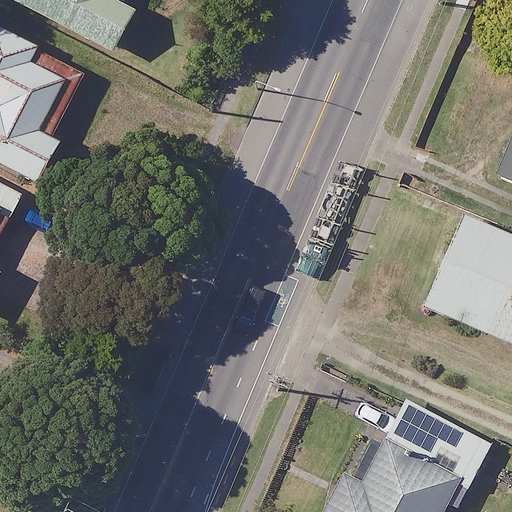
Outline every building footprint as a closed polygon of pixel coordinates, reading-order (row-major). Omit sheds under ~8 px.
[(7,0),(7,1),(109,54),(131,12),(122,7),(125,0),(7,0)] [(51,140),(59,124),(78,87),(28,61),(34,50),(0,31),(0,164),(38,184),(59,144),(51,140)] [(511,142),(496,181),(511,187),(511,142)] [(0,276),(1,274),(0,273),(0,237),(18,204),(0,193),(0,276)] [(422,307),(511,343),(511,235),(460,214),(422,307)] [(441,511),(446,504),(459,510),(491,444),(406,403),(387,442),(364,431),(324,511),(441,511)]
